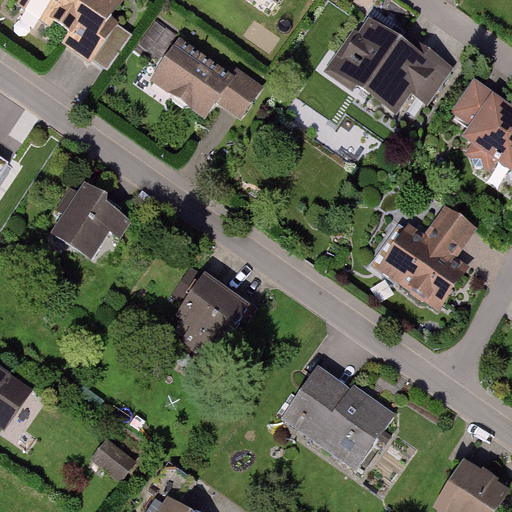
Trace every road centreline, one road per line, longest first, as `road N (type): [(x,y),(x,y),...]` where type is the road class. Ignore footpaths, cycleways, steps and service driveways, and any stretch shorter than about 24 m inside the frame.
road 1 (residential): [(448,391),(0,73)]
road 2 (residential): [(511,273),(448,391)]
